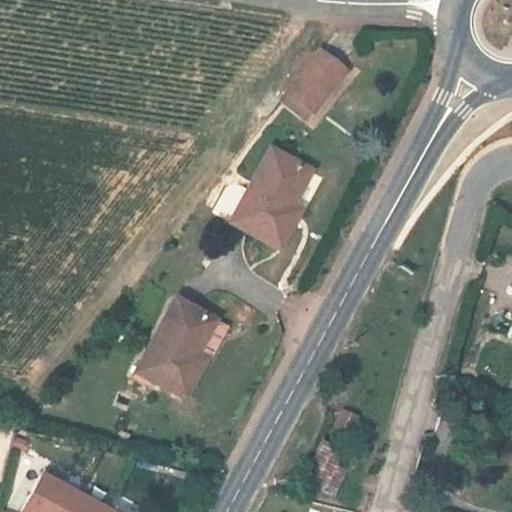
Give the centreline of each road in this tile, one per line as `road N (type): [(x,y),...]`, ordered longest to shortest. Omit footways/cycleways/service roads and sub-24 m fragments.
road 1 (secondary): [(444,113),(227,511)]
road 2 (residential): [(381,511),(479,177),(511,162)]
